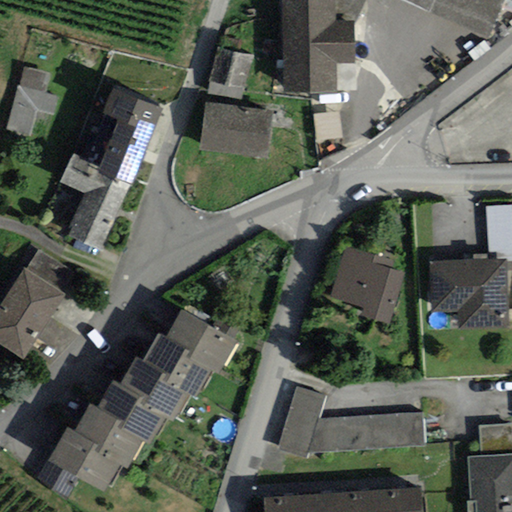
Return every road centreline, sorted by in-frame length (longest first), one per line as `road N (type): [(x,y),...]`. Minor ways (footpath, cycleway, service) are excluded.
road 1 (residential): [(233,511),(332,188)]
road 2 (residential): [(166,265),(157,226),(163,171),(221,0)]
road 3 (residential): [(0,433),(166,265)]
road 4 (residential): [(374,185),(401,139),(511,49)]
road 5 (residential): [(166,265),(250,217),(332,188)]
road 6 (residential): [(374,185),(511,180)]
